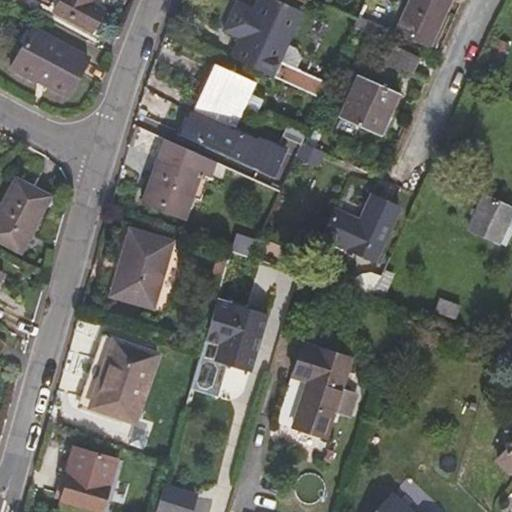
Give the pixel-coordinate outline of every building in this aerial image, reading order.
[(91,4),(92,0),(59,0),(54,11),(91,30),(102,10),(91,4)] [(287,44),(302,10),(279,0),(257,0),(254,9),(236,1),(223,30),(241,38),(231,58),(264,72),(322,99),(329,82),(297,68),(279,60),(287,44)] [(445,14),(451,0),(409,0),(395,31),(430,47),(445,14)] [(445,14),(430,47),(435,50),(451,17),(445,14)] [(359,16),(353,27),(378,38),(382,27),(359,16)] [(85,57),(32,29),(12,69),(37,83),(38,80),(67,96),(85,57)] [(287,44),(279,60),(297,68),(302,58),(297,49),(287,44)] [(413,74),(421,57),(395,46),(388,62),(413,74)] [(232,130),(255,81),(214,62),(183,132),(272,172),(282,149),(259,139),(257,142),(232,130)] [(381,135),(400,93),(357,74),(338,116),(381,135)] [(302,143),(313,148),(321,130),(310,125),(302,143)] [(302,143),(296,159),(318,168),(325,153),(313,148),(302,143)] [(184,220),(200,172),(157,157),(140,205),(184,220)] [(33,223),(48,195),(15,177),(0,205),(0,241),(21,252),(36,224),(33,223)] [(378,254),(400,207),(371,194),(360,219),(332,207),(318,239),(375,261),(378,254)] [(506,247),(511,232),(511,206),(484,194),(468,230),(506,247)] [(36,224),(51,196),(48,195),(33,223),(36,224)] [(154,307),(173,240),(129,227),(119,261),(121,262),(112,295),(154,307)] [(456,319),(461,306),(438,298),(434,311),(456,319)] [(266,315),(215,302),(191,388),(213,394),(221,365),(226,366),(250,373),(266,315)] [(135,422),(158,354),(103,335),(79,403),(135,422)] [(351,356),(303,340),(278,417),(293,422),(328,433),(334,413),(350,418),(358,393),(341,387),(351,356)] [(218,395),(226,366),(221,365),(213,394),(218,395)] [(511,443),(497,459),(511,472),(511,443)] [(98,511),(114,458),(73,445),(68,463),(70,463),(60,499),(98,511)] [(404,487),(394,497),(409,511),(428,511),(430,511),(404,487)] [(409,511),(394,497),(391,495),(374,511),(409,511)] [(187,511),(189,507),(159,497),(154,511),(187,511)]
